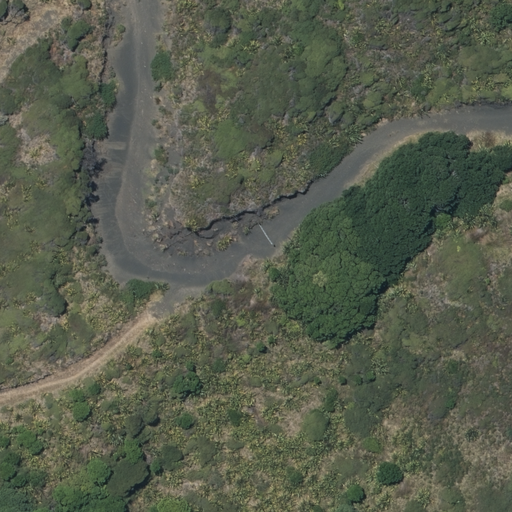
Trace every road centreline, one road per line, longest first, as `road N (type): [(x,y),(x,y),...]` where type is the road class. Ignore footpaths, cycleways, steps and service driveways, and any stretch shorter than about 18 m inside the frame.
road 1 (track): [(142,0),(119,181),(133,264),(166,298),(350,186),(417,130),(511,130)]
road 2 (track): [(166,298),(95,359),(0,396)]
